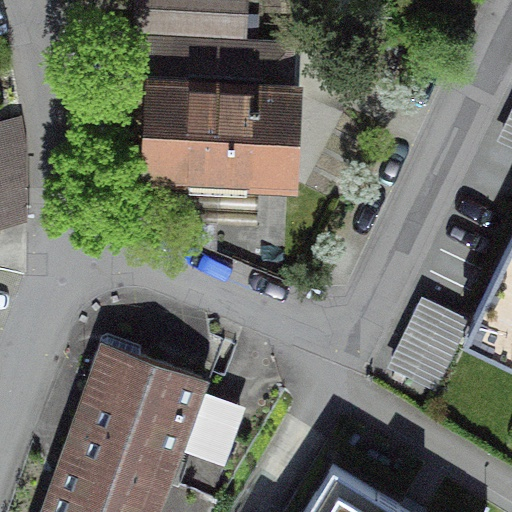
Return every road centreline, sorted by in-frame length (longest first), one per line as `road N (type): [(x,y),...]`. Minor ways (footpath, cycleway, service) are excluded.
road 1 (residential): [(511,24),(396,242),(313,426),(218,334),(53,267)]
road 2 (residential): [(53,267),(47,62),(26,0)]
road 3 (residential): [(53,267),(0,432)]
